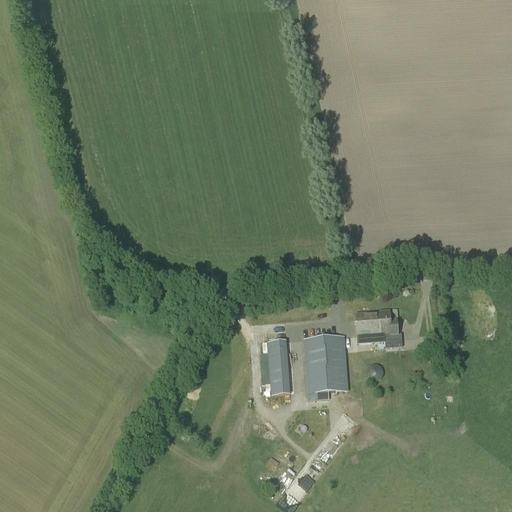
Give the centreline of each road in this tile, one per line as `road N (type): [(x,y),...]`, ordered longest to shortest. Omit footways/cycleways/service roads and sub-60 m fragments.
road 1 (unclassified): [(511,269),(219,291),(142,274),(111,253),(80,210),(25,0)]
road 2 (track): [(95,511),(219,291)]
